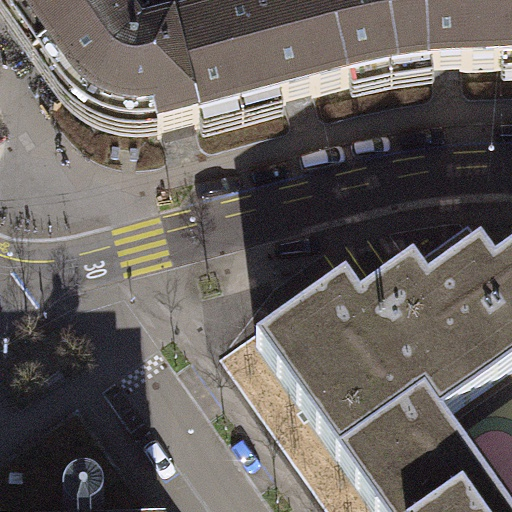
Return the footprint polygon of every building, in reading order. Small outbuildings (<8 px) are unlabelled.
[(0,0),(0,8),(39,64),(124,4),(120,0),(0,0)] [(264,0),(266,9),(215,22),(241,118),(351,88),(391,81),(375,0),(300,0),(298,1),(297,0),(264,0)] [(511,0),(375,0),(391,81),(431,74),(511,71),(511,0)] [(63,98),(66,96),(74,105),(84,113),(95,120),(106,126),(118,129),(131,131),(143,131),(156,130),(159,140),(241,118),(215,22),(149,40),(124,4),(39,64),(63,98)] [(437,410),(444,421),(511,373),(511,258),(496,270),(482,250),(428,287),(414,267),(361,304),(348,284),(256,347),(346,473),(437,410)] [(437,410),(346,473),(373,511),(506,511),(444,421),(437,410)]
